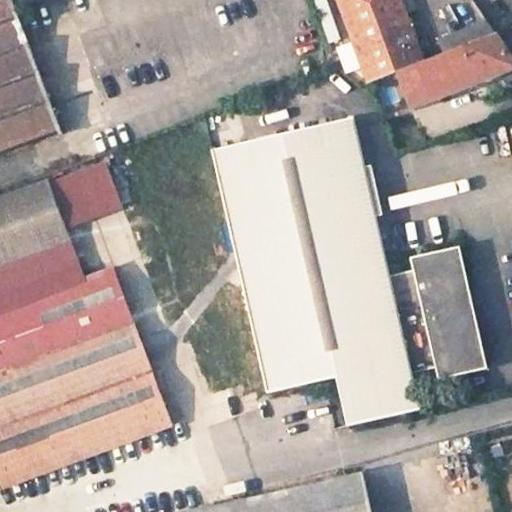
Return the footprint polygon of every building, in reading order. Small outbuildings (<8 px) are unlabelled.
[(0,0),(0,81),(39,66),(13,0),(0,0)] [(400,0),(341,0),(371,81),(400,70),(423,61),(400,0)] [(441,37),(446,52),(497,33),(488,19),(441,37)] [(511,54),(497,33),(446,52),(423,61),(400,70),(415,108),(505,72),(507,80),(511,82),(511,54)] [(39,66),(0,81),(0,147),(61,124),(39,66)] [(352,119),(211,152),(271,393),(340,376),(350,426),(426,409),(415,370),(439,363),(442,376),(491,363),(460,243),(412,255),(415,267),(390,273),(352,119)] [(0,265),(73,238),(61,207),(0,229),(0,265)] [(112,268),(0,308),(0,483),(169,420),(112,268)] [(371,511),(363,474),(193,511),(371,511)]
